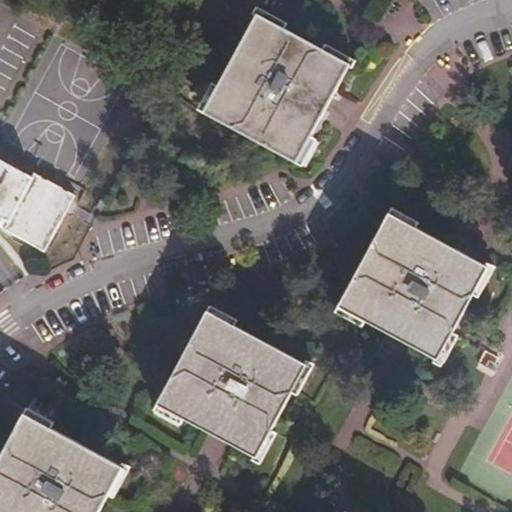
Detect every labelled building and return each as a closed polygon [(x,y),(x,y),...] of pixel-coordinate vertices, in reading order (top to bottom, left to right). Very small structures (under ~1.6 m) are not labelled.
[(424,16),(432,0),(413,0),(410,8),(424,16)] [(315,176),(368,81),(275,29),(221,126),(315,176)] [(383,113),(403,71),(388,64),(368,106),(383,113)] [(53,189),(0,157),(0,222),(25,237),(24,241),(63,263),(95,209),(55,185),(53,189)] [(504,279),(408,225),(356,318),(452,370),(504,279)] [(269,467),(322,377),(226,320),(175,411),(269,467)] [(0,511),(115,511),(137,475),(41,420),(0,489),(0,511)]
